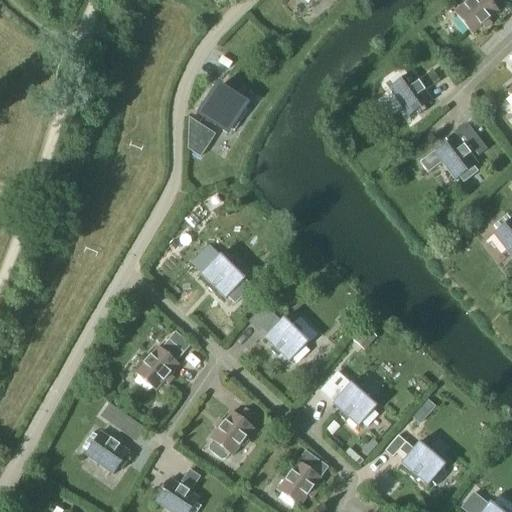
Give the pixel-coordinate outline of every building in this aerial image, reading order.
[(501,0),(470,0),(453,15),(456,19),(451,23),(462,36),(467,32),(470,36),(480,28),(483,31),(490,25),(487,22),(497,13),(492,8),(501,0)] [(422,108),(430,103),(409,74),(405,77),(402,72),(388,82),(391,87),(387,90),(407,119),(415,113),(417,117),(425,112),(422,108)] [(422,80),(429,90),(438,84),(431,74),(422,80)] [(200,106),(204,108),(199,116),(225,133),(243,106),(216,89),(209,100),(205,98),(200,106)] [(197,145),(205,132),(188,121),(187,153),(199,161),(205,151),(197,145)] [(452,136),(455,138),(447,144),(445,140),(438,146),(440,149),(433,155),(454,183),(458,180),(462,185),(475,174),(472,170),(476,167),(469,157),(474,153),(478,158),(486,151),(467,125),(452,136)] [(511,219),(509,222),(505,217),(492,228),(495,232),(491,236),(511,262),(511,219)] [(243,282),(218,257),(199,276),(208,286),(205,289),(212,295),(215,292),(224,301),(227,298),(232,302),(244,290),(240,285),(243,282)] [(307,345),(282,320),(263,340),(272,349),(269,352),(275,358),(278,355),(287,364),(291,361),(295,365),(308,353),(303,349),(307,345)] [(177,366),(157,349),(133,375),(137,378),(133,383),(146,394),(150,390),(154,393),(163,383),(166,386),(172,379),(168,376),(177,366)] [(375,409),(349,385),(331,406),(341,414),(338,418),(344,423),(347,420),(357,429),(360,425),(365,430),(376,417),(372,413),(375,409)] [(426,402),(420,409),(428,416),(434,409),(426,402)] [(99,418),(116,430),(124,418),(108,406),(99,418)] [(245,410),(238,419),(231,414),(222,424),(219,422),(214,428),(217,431),(209,442),(213,445),(209,450),(223,460),(226,455),(230,458),(252,430),(248,427),(255,418),(245,410)] [(91,435),(81,449),(86,452),(83,456),(112,477),(117,469),(121,472),(126,465),(122,462),(128,455),(99,434),(96,438),(91,435)] [(444,468),(417,445),(399,465),(409,474),(407,477),(413,483),(416,480),(426,488),(429,484),(434,488),(445,475),(441,471),(444,468)] [(319,480),(297,464),(276,492),(280,495),(277,500),(291,510),(294,505),(298,508),(306,498),(309,500),(315,493),(311,491),(319,480)] [(181,482),(192,489),(199,480),(187,472),(181,482)] [(158,496),(153,504),(165,511),(197,511),(200,508),(195,505),(197,501),(168,481),(163,489),(160,486),(155,494),(158,496)] [(460,511),(482,511),(487,506),(471,495),(459,511),(460,511)]
